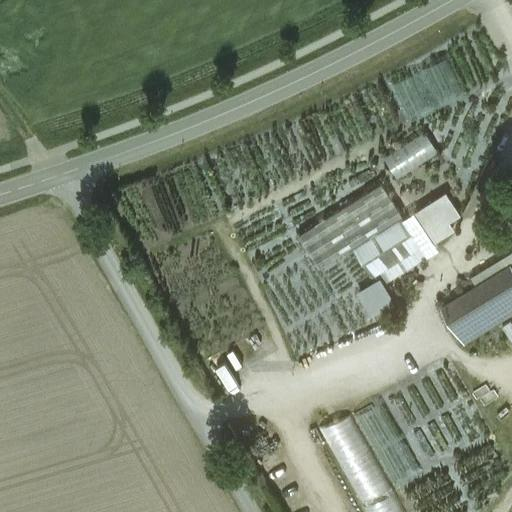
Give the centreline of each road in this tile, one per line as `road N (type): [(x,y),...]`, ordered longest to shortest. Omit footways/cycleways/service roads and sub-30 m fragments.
road 1 (tertiary): [(60,174),(336,63),(453,0)]
road 2 (unclassified): [(60,174),(247,511)]
